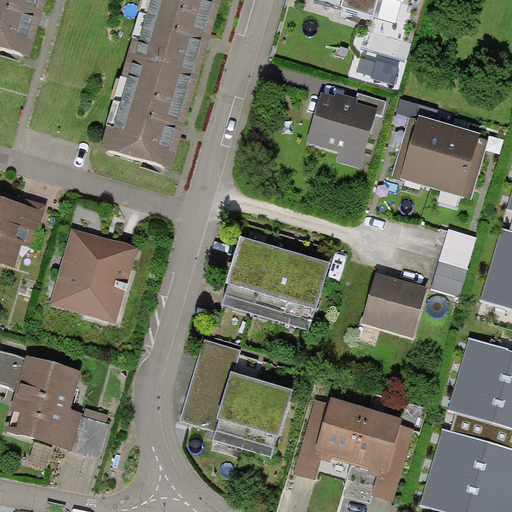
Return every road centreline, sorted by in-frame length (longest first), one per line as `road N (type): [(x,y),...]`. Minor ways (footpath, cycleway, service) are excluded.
road 1 (residential): [(260,0),(156,373),(153,443),(168,487)]
road 2 (residential): [(168,487),(121,511),(0,496)]
